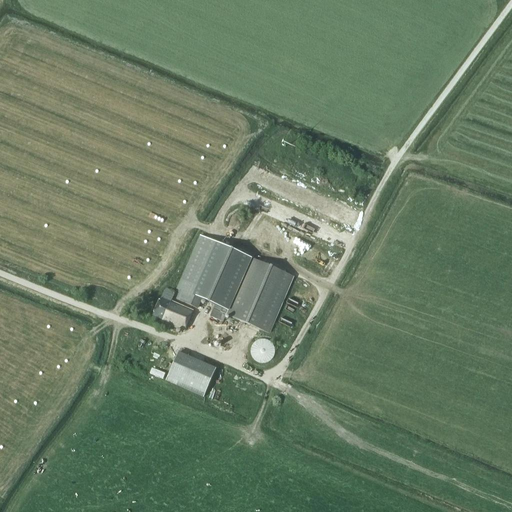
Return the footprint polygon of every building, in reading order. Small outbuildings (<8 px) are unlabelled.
[(294,277),(200,236),(176,290),(180,292),(176,301),(193,308),(196,298),(215,306),(210,317),(223,323),(226,315),(269,334),(294,277)] [(162,321),(162,322),(184,332),(193,311),(171,302),(172,301),(162,296),(152,316),(162,321)] [(290,331),(294,320),(280,315),(276,326),(290,331)] [(270,343),(268,341),(265,340),(262,340),(259,341),(256,342),(253,344),(252,347),(251,349),(250,352),(251,356),(252,358),(254,360),(256,362),(259,363),(262,364),(265,364),(268,363),(270,361),(272,359),(274,356),(274,353),(274,350),(273,348),(272,345),(270,343)] [(179,353),(167,382),(205,398),(217,369),(179,353)]
